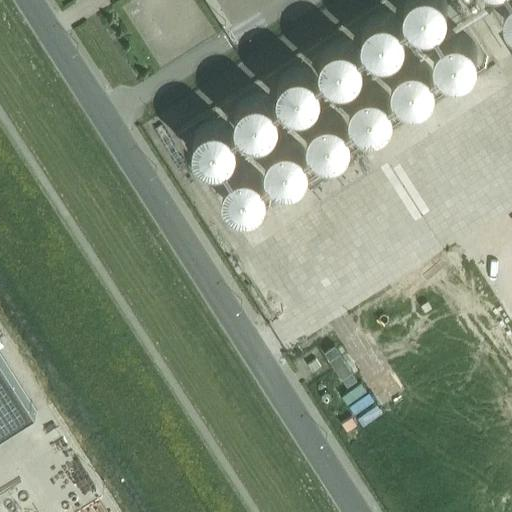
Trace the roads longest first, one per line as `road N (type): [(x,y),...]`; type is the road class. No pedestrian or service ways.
road 1 (tertiary): [(357,511),(29,0)]
road 2 (unknown): [(511,154),(249,344)]
